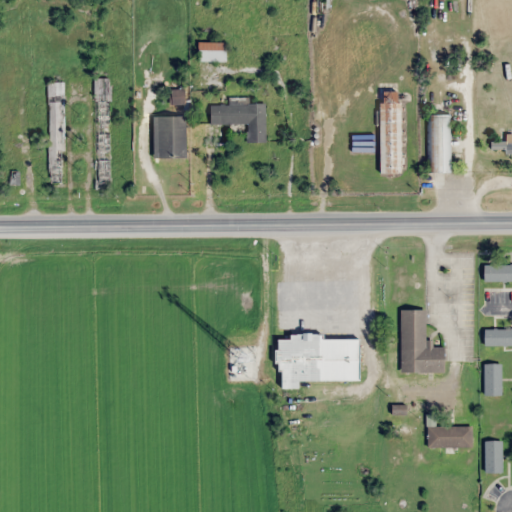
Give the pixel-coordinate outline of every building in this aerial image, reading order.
[(198,61),(226,61),(226,43),(198,43),(198,61)] [(112,186),(110,78),(94,78),(95,186),(112,186)] [(47,83),(47,187),(65,187),(64,83),(47,83)] [(172,91),(173,104),(184,103),(184,90),(172,91)] [(380,174),(401,174),(401,91),(380,91),(380,174)] [(266,103),(229,103),(229,105),(210,105),(211,124),(247,124),(247,143),(266,142),(266,103)] [(427,115),(427,173),(450,173),(450,115),(427,115)] [(186,158),(186,117),(153,117),(153,158),(186,158)] [(511,281),(511,264),(483,264),(483,281),(511,281)] [(445,372),(445,347),(426,347),(425,309),(400,309),(400,372),(445,372)] [(511,328),(483,329),(483,345),(511,345),(511,328)] [(279,389),(300,388),(300,381),(360,380),(359,335),(289,336),(289,339),(278,339),(279,389)] [(484,364),(484,395),(502,395),(502,364),(484,364)] [(472,447),(472,426),(434,426),(434,420),(427,420),(427,447),(472,447)] [(485,441),(485,472),(502,472),(502,441),(485,441)]
